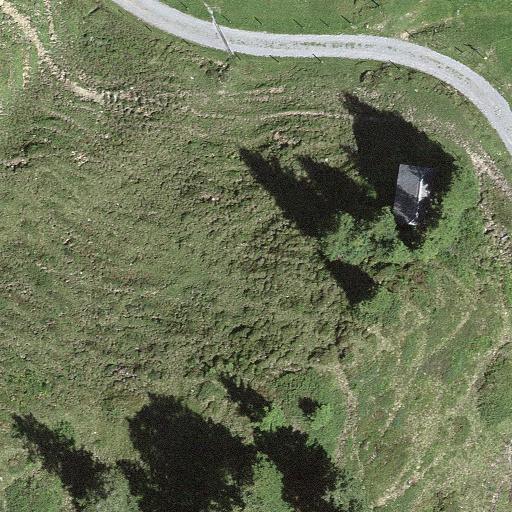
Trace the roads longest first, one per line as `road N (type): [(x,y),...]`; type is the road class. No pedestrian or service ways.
road 1 (track): [(372,47),(216,39),(132,0)]
road 2 (track): [(511,140),(487,101),(453,73),(372,47)]
